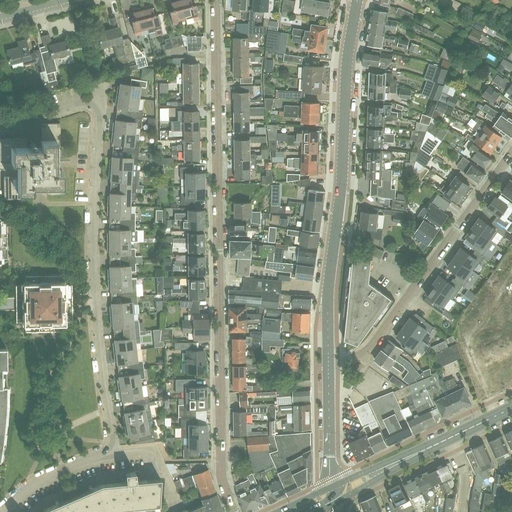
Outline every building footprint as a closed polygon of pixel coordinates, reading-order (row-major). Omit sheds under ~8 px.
[(173,10),(169,11),(173,26),(178,24),(178,21),(185,19),(180,0),(171,3),(173,10)] [(181,0),(182,0),(180,0),(185,19),(193,17),(194,20),(199,19),(196,4),(192,5),(190,0),(181,0)] [(250,10),(250,11),(247,11),(248,0),(234,0),(233,10),(244,11),(243,18),(248,19),(248,21),(249,21),(250,10)] [(263,27),(268,27),(271,11),(268,11),(268,0),(254,0),(254,10),(265,11),(263,27)] [(287,17),(288,12),(290,1),(286,0),(284,0),(281,16),(287,17)] [(315,0),(316,1),(311,0),(295,0),(296,2),(294,13),(302,15),(315,17),(316,13),(328,15),(329,14),(330,14),(331,9),(329,9),(330,3),(323,2),(323,0),(315,0)] [(144,10),(143,10),(147,28),(154,27),(157,36),(163,35),(158,14),(154,15),(152,8),(151,8),(150,5),(143,8),(144,10)] [(463,6),(459,14),(471,21),(475,13),(463,6)] [(413,13),(399,7),(396,14),(410,20),(413,13)] [(135,20),(131,21),(135,36),(141,34),(140,30),(147,28),(143,10),(141,11),(141,9),(133,10),(134,12),(133,13),(135,20)] [(389,13),(382,12),(372,10),(370,22),(398,26),(399,21),(388,20),(389,13)] [(135,60),(130,41),(130,39),(122,41),(119,28),(118,28),(115,17),(109,19),(112,30),(97,33),(100,47),(113,44),(119,64),(135,60)] [(426,19),(423,24),(429,27),(432,23),(426,19)] [(278,22),(271,21),(270,26),(269,30),(275,30),(277,31),(278,23),(278,22)] [(474,27),(482,30),(484,25),(477,21),(474,27)] [(397,31),(398,26),(370,22),(368,33),(385,36),(386,29),(397,31)] [(409,29),(417,33),(418,30),(428,35),(430,32),(412,22),(409,29)] [(249,34),(249,25),(238,25),(238,34),(240,34),(249,34)] [(292,34),(295,35),(326,40),(328,27),(313,25),(312,31),(293,28),(292,34)] [(467,39),(476,44),(482,34),(472,29),(467,39)] [(281,33),(268,31),(268,33),(266,51),(279,53),(280,41),(281,33)] [(249,48),(249,42),(259,41),(259,33),(249,34),(240,34),(240,38),(234,38),(234,48),(249,48)] [(385,36),(368,33),(366,44),(376,46),(383,47),(384,41),(395,43),(394,46),(398,47),(407,49),(409,42),(400,40),(400,39),(396,38),(385,36)] [(200,49),(202,48),(201,36),(190,36),(189,34),(187,36),(187,51),(195,51),(198,48),(200,49)] [(45,70),(46,73),(56,71),(52,57),(70,53),(66,41),(51,45),(49,35),(42,36),(45,46),(39,48),(40,51),(43,60),(45,70)] [(170,38),(173,48),(184,45),(181,35),(170,38)] [(324,52),(326,40),(295,35),(294,41),(310,43),(309,50),(324,52)] [(163,50),(173,48),(170,38),(164,39),(166,44),(162,45),(163,50)] [(7,50),(12,68),(31,63),(35,62),(36,65),(35,65),(37,72),(45,70),(43,60),(40,51),(29,54),(27,45),(25,40),(18,42),(19,47),(7,50)] [(147,66),(146,60),(144,51),(141,52),(134,45),(132,46),(131,41),(130,41),(135,60),(136,64),(137,68),(147,66)] [(468,56),(473,45),(465,41),(460,52),(460,53),(468,56)] [(416,53),(419,46),(416,45),(412,43),(411,46),(409,50),(413,52),(416,53)] [(249,48),(234,48),(234,58),(249,57),(249,54),(249,48)] [(363,65),(373,66),(379,67),(379,61),(392,63),(393,55),(380,53),(381,52),(373,50),(373,53),(365,52),(363,65)] [(303,57),(287,54),(284,54),(283,61),(302,64),(303,57)] [(249,67),(249,61),(261,60),(261,57),(255,57),(249,57),(234,58),(234,67),(249,67)] [(201,64),(198,64),(198,63),(189,63),(189,58),(175,58),(175,63),(182,63),(183,73),(198,73),(198,70),(201,70),(201,64)] [(304,79),(322,80),(323,67),(305,66),(304,79)] [(252,77),(249,77),(249,67),(234,67),(234,77),(241,77),(241,84),(253,83),(252,77)] [(448,70),(438,67),(434,81),(443,84),(448,70)] [(385,79),(386,73),(370,72),(370,85),(397,86),(397,80),(385,79)] [(178,83),(198,83),(198,73),(183,73),(176,73),(176,79),(170,79),(170,83),(178,83)] [(511,83),(505,78),(504,80),(497,75),(493,81),(500,86),(501,85),(508,89),(506,92),(511,96),(511,98),(511,100),(511,83)] [(140,87),(146,88),(147,81),(134,79),(133,86),(120,84),(120,86),(117,86),(116,95),(139,98),(140,87)] [(322,83),(322,80),(304,79),(303,92),(305,92),(322,93),(322,91),(325,91),(325,85),(322,83)] [(438,102),(438,101),(441,92),(444,85),(434,82),(428,98),(438,102)] [(160,83),(160,93),(169,93),(169,83),(160,83)] [(183,93),(198,92),(198,83),(178,83),(179,93),(183,93)] [(452,85),(446,83),(442,92),(448,94),(452,85)] [(397,86),(370,85),(369,98),(390,99),(390,93),(397,93),(397,86)] [(250,102),(250,92),(252,92),(252,86),(241,86),(241,92),(234,92),(234,102),(250,102)] [(499,94),(489,87),(483,95),(493,103),(499,94)] [(278,90),(278,97),(294,98),(294,91),(278,90)] [(410,99),(411,92),(399,91),(398,98),(410,99)] [(198,92),(183,93),(183,103),(198,103),(198,92)] [(448,100),(450,96),(442,93),(439,100),(446,103),(454,107),(455,103),(448,100)] [(137,110),(139,98),(116,95),(115,105),(117,105),(117,108),(130,109),(129,115),(142,117),(143,111),(137,110)] [(264,98),(265,107),(266,111),(272,111),(272,105),(274,104),(274,98),(264,98)] [(447,105),(444,104),(438,101),(438,102),(434,110),(443,114),(447,105)] [(265,107),(250,107),(250,102),(234,102),(235,112),(266,112),(266,111),(265,107)] [(294,112),(320,113),(321,106),(319,105),(319,103),(303,102),(303,108),(300,108),(299,106),(285,105),(285,112),(294,112)] [(496,112),(494,111),(486,105),(482,110),(488,113),(491,114),(511,129),(511,118),(504,112),(503,113),(496,112)] [(385,107),(379,106),(369,106),(369,108),(368,108),(367,113),(369,113),(369,115),(392,116),(398,117),(398,112),(384,112),(385,107)] [(439,122),(443,114),(434,110),(432,117),(439,122)] [(198,111),(183,111),(183,121),(199,120),(198,111)] [(294,112),(285,112),(284,112),(279,111),(279,116),(303,117),(302,123),(318,123),(318,121),(320,121),(320,113),(294,112)] [(250,122),(250,116),(266,116),(266,112),(235,112),(235,122),(250,122)] [(429,126),(430,123),(432,117),(421,113),(419,123),(429,126)] [(511,136),(511,129),(491,114),(488,113),(486,116),(496,124),(493,127),(510,140),(511,136)] [(140,128),(142,117),(129,115),(128,121),(115,120),(115,123),(113,122),(112,132),(134,134),(135,128),(140,128)] [(398,120),(398,117),(392,116),(369,115),(369,117),(367,117),(367,122),(368,122),(368,124),(384,125),(384,120),(398,120)] [(502,137),(494,131),(487,125),(486,123),(483,121),(477,118),(475,121),(477,123),(473,129),(480,134),(496,145),(502,137)] [(172,130),(199,130),(199,120),(183,121),(183,126),(172,126),(172,130)] [(250,122),(235,122),(235,132),(250,132),(250,122)] [(429,126),(419,123),(416,122),(414,131),(426,132),(427,130),(429,126)] [(62,194),(62,170),(50,170),(50,156),(59,156),(61,156),(60,123),(47,123),(41,124),(41,140),(41,144),(26,144),(26,138),(15,138),(0,138),(0,161),(11,161),(11,162),(22,162),(22,165),(22,176),(4,176),(4,199),(24,199),(24,192),(32,192),(32,181),(46,180),(46,194),(47,194),(62,194)] [(429,126),(427,130),(435,136),(436,137),(442,129),(430,123),(429,126)] [(270,140),(278,140),(279,126),(268,125),(270,140)] [(384,134),(384,129),(368,128),(368,130),(367,130),(367,136),(368,136),(368,137),(395,138),(395,134),(384,134)] [(183,140),(199,140),(199,130),(172,130),(168,131),(168,135),(183,135),(183,140)] [(426,132),(414,131),(411,130),(410,140),(411,140),(416,141),(422,143),(426,132)] [(422,143),(420,149),(430,156),(434,150),(435,150),(442,141),(436,137),(435,136),(427,130),(426,132),(422,143)] [(320,132),(304,131),(298,131),(298,136),(288,136),(288,140),(295,141),(318,142),(318,139),(319,139),(320,132)] [(134,141),(134,134),(112,132),(111,142),(113,142),(113,144),(126,146),(125,152),(138,153),(139,141),(134,141)] [(466,138),(469,140),(474,144),(475,142),(490,153),(496,145),(480,134),(476,140),(469,134),(466,138)] [(250,150),(250,143),(267,143),(267,137),(250,137),(251,140),(235,140),(235,150),(250,150)] [(395,143),(395,138),(368,137),(368,139),(366,139),(366,145),(367,145),(367,147),(383,147),(383,142),(395,143)] [(184,150),(199,150),(199,140),(183,140),(184,146),(172,146),(172,150),(178,150),(184,150)] [(278,151),(278,140),(270,140),(271,151),(273,151),(278,151)] [(318,142),(295,141),(288,140),(288,146),(303,147),(303,151),(319,152),(319,145),(317,144),(318,142)] [(469,140),(464,147),(475,154),(472,159),(485,168),(491,159),(479,150),(480,148),(474,144),(469,140)] [(420,149),(422,143),(416,141),(412,152),(419,153),(420,149)] [(199,150),(184,150),(184,160),(199,160),(199,150)] [(257,154),(250,154),(250,150),(235,150),(235,160),(257,159),(257,154)] [(286,152),(278,151),(273,151),(272,162),(285,162),(286,152)] [(392,152),(377,151),(367,151),(367,153),(366,153),(366,158),(367,158),(367,160),(385,160),(392,161),(392,160),(395,160),(395,158),(392,157),(392,152)] [(137,164),(138,153),(125,152),(125,158),(112,157),(112,159),(109,159),(109,169),(132,170),(132,164),(137,164)] [(288,163),(317,164),(317,161),(318,161),(319,154),(303,153),(303,159),(288,158),(288,163)] [(485,173),(486,173),(463,157),(457,165),(458,168),(478,183),(486,173),(485,173)] [(235,169),(251,169),(257,169),(257,159),(235,160),(235,169)] [(385,169),(385,160),(367,160),(367,161),(366,161),(365,166),(367,166),(366,169),(385,169)] [(413,160),(411,160),(405,160),(405,169),(412,170),(415,162),(413,160)] [(411,173),(421,180),(428,169),(416,161),(415,162),(412,170),(411,173)] [(317,167),(317,164),(288,163),(287,167),(302,168),(302,174),(318,174),(318,167),(317,167)] [(186,186),(203,186),(203,173),(195,173),(194,167),(180,167),(180,179),(186,179),(186,186)] [(131,176),(132,170),(109,169),(108,178),(111,179),(110,181),(123,182),(123,188),(136,188),(137,177),(131,176)] [(251,169),(235,169),(235,179),(251,179),(251,169)] [(385,170),(385,169),(366,169),(366,171),(365,171),(365,176),(366,176),(366,178),(379,179),(379,181),(378,189),(376,189),(371,189),(371,196),(393,199),(395,200),(395,190),(391,190),(391,175),(392,175),(392,170),(385,170)] [(470,186),(462,180),(454,174),(451,178),(454,180),(450,185),(465,195),(469,190),(467,189),(470,186)] [(300,180),(298,181),(298,186),(310,187),(311,179),(300,180)] [(511,182),(510,181),(501,192),(511,199),(511,182)] [(273,185),(272,206),(281,206),(282,185),(273,185)] [(461,200),(465,195),(450,185),(447,189),(445,187),(442,191),(457,203),(460,199),(461,200)] [(203,186),(186,186),(186,193),(180,193),(180,205),(195,205),(195,199),(204,199),(203,186)] [(142,189),(136,188),(123,188),(123,194),(110,193),(110,196),(107,196),(107,205),(130,206),(130,200),(135,200),(136,193),(142,193),(142,189)] [(307,204),(323,206),(325,192),(309,189),(307,204)] [(437,195),(434,199),(447,208),(450,203),(437,195)] [(507,206),(503,203),(495,197),(487,208),(500,217),(505,221),(511,211),(507,208),(508,206),(507,206)] [(393,199),(392,209),(407,211),(405,201),(395,200),(393,199)] [(236,203),(236,217),(251,217),(251,223),(261,224),(269,226),(270,214),(261,214),(261,212),(251,212),(251,203),(236,203)] [(447,216),(448,215),(432,203),(427,209),(426,208),(424,209),(419,215),(429,221),(430,220),(440,227),(444,221),(446,221),(447,222),(449,218),(447,216)] [(322,219),(323,206),(307,204),(305,216),(322,219)] [(130,212),(130,206),(107,205),(107,215),(109,215),(109,218),(122,218),(122,224),(135,224),(135,212),(130,212)] [(384,230),(376,229),(379,209),(372,208),(371,213),(363,212),(361,228),(370,229),(369,238),(382,240),(384,230)] [(175,220),(181,220),(204,219),(204,210),(187,210),(188,215),(185,215),(185,213),(175,213),(175,220)] [(393,222),(404,224),(405,213),(384,210),(384,214),(394,216),(393,222)] [(281,226),(281,216),(273,215),(273,224),(281,226)] [(433,237),(437,230),(427,223),(429,221),(419,215),(418,216),(419,218),(415,223),(420,227),(414,234),(416,235),(414,239),(419,243),(422,239),(428,243),(429,243),(431,243),(434,239),(433,237)] [(320,231),(322,219),(305,216),(303,229),(320,231)] [(480,218),(473,228),(497,245),(497,244),(491,240),(497,232),(503,236),(507,231),(494,221),(490,226),(480,218)] [(181,229),(188,229),(204,229),(204,219),(181,220),(181,229)] [(135,230),(135,224),(122,224),(122,230),(109,230),(109,233),(107,233),(107,242),(130,242),(129,230),(135,230)] [(258,231),(259,226),(246,224),(231,224),(231,235),(246,235),(246,229),(258,231)] [(269,234),(268,243),(276,243),(277,227),(269,226),(269,234)] [(497,245),(473,228),(466,237),(476,244),(473,249),(475,251),(482,256),(493,242),(497,245)] [(300,245),(318,247),(319,234),(302,232),(288,230),(287,235),(302,237),(300,245)] [(173,243),(204,242),(204,233),(188,233),(188,238),(179,239),(173,239),(173,243)] [(251,250),(263,251),(263,245),(251,244),(251,242),(231,241),(231,249),(251,250)] [(130,242),(107,242),(107,252),(109,252),(109,254),(122,254),(122,260),(141,260),(140,255),(135,255),(135,248),(130,248),(130,242)] [(173,247),(179,247),(188,247),(188,252),(204,252),(204,242),(173,243),(173,247)] [(305,263),(315,264),(317,249),(289,246),(288,252),(299,254),(298,262),(305,263)] [(375,248),(371,255),(381,259),(384,252),(375,248)] [(453,257),(473,271),(479,262),(481,263),(485,258),(482,256),(475,251),(472,256),(462,248),(459,252),(458,251),(453,257)] [(263,256),(263,251),(251,250),(231,249),(231,257),(251,257),(251,255),(263,256)] [(179,266),(205,265),(204,256),(188,256),(188,261),(174,262),(174,266),(179,266)] [(371,270),(372,259),(349,257),(343,318),(347,318),(345,340),(358,345),(373,324),(377,327),(395,301),(370,283),(371,270)] [(473,271),(453,257),(449,263),(450,264),(448,267),(458,275),(455,279),(463,286),(464,286),(468,281),(466,280),(473,271)] [(251,259),(238,259),(237,275),(250,276),(251,259)] [(108,279),(130,278),(130,272),(136,272),(135,265),(141,265),(141,260),(122,260),(122,266),(110,267),(110,269),(107,269),(108,279)] [(291,277),(313,280),(315,267),(287,263),(287,264),(267,261),(267,268),(287,271),(287,268),(292,269),(291,277)] [(205,265),(179,266),(179,270),(188,270),(188,275),(205,275),(205,265)] [(23,286),(16,286),(16,299),(16,305),(16,310),(16,323),(24,323),(24,325),(26,325),(26,333),(63,332),(63,325),(66,325),(66,322),(73,322),(72,285),(65,286),(65,283),(62,283),(62,276),(26,276),(26,283),(23,283),(23,286)] [(433,285),(453,300),(463,286),(455,279),(453,279),(450,283),(440,276),(433,285)] [(143,295),(142,284),(131,284),(130,278),(108,279),(108,289),(110,289),(111,291),(124,290),(124,296),(137,296),(143,295)] [(244,291),(229,290),(229,304),(301,309),(311,310),(311,296),(294,295),(280,294),(281,281),(245,278),(244,291)] [(181,289),(205,288),(205,279),(182,279),(181,279),(181,280),(180,281),(181,289)] [(433,307),(442,314),(446,309),(444,308),(450,299),(452,300),(453,300),(433,285),(426,295),(436,302),(433,307)] [(172,296),(171,293),(189,293),(189,298),(205,298),(205,288),(181,289),(163,289),(163,296),(172,296)] [(132,302),(137,302),(137,296),(124,296),(124,302),(111,303),(112,306),(109,306),(110,316),(133,314),(132,302)] [(209,314),(199,314),(199,300),(180,301),(180,307),(189,307),(189,314),(193,314),(193,322),(183,323),(183,328),(209,327),(209,314)] [(264,319),(264,314),(246,314),(246,308),(230,308),(230,310),(229,311),(229,313),(231,314),(231,319),(264,319)] [(293,327),(301,327),(310,327),(310,313),(282,312),(283,310),(265,308),(264,314),(264,319),(263,324),(263,332),(262,338),(268,339),(280,340),(281,321),(293,321),(293,327)] [(140,331),(138,320),(133,320),(133,314),(110,316),(111,325),(113,325),(113,328),(126,327),(127,333),(140,331)] [(408,321),(404,327),(424,342),(422,340),(429,331),(430,333),(434,328),(424,321),(421,325),(411,318),(409,321),(408,321)] [(246,324),(263,324),(264,319),(231,319),(231,324),(229,325),(229,328),(231,329),(231,331),(246,330),(246,324)] [(193,340),(210,340),(209,327),(183,328),(183,333),(193,332),(193,340)] [(424,342),(404,327),(399,334),(397,337),(407,344),(404,349),(413,356),(424,342)] [(173,328),(161,328),(160,340),(172,340),(173,328)] [(135,343),(141,343),(140,331),(127,333),(127,339),(114,340),(115,342),(112,343),(113,352),(136,350),(135,343)] [(252,337),(251,337),(247,336),(247,338),(233,339),(234,350),(246,350),(246,346),(252,346),(252,342),(252,337)] [(445,340),(431,347),(435,349),(437,353),(446,349),(448,348),(448,346),(445,340)] [(399,355),(402,350),(389,341),(382,351),(403,366),(405,369),(406,368),(409,370),(408,372),(417,382),(426,379),(410,362),(399,355)] [(437,353),(435,354),(440,366),(461,356),(456,344),(448,348),(446,349),(437,353)] [(286,374),(299,373),(298,366),(299,366),(299,358),(299,350),(298,346),(288,347),(288,349),(282,349),(283,361),(289,361),(289,366),(286,367),(286,374)] [(144,367),(143,361),(137,361),(136,350),(113,352),(114,362),(117,362),(117,364),(130,363),(131,369),(144,367)] [(247,364),(253,364),(253,359),(247,359),(247,356),(246,356),(246,350),(234,350),(234,362),(247,362),(247,364)] [(189,373),(206,372),(206,363),(204,363),(204,351),(187,351),(187,363),(188,363),(189,373)] [(402,373),(405,369),(403,366),(382,351),(375,360),(389,370),(392,365),(402,373)] [(234,366),(234,378),(246,378),(246,372),(247,372),(260,372),(260,369),(260,364),(253,364),(247,364),(247,366),(234,366)] [(141,386),(140,379),(145,379),(144,367),(131,369),(132,375),(119,377),(119,379),(117,379),(118,389),(141,386)] [(299,373),(286,374),(281,374),(271,374),(271,377),(273,377),(273,379),(293,379),(293,386),(310,385),(310,372),(299,373)] [(411,384),(417,382),(408,372),(403,379),(411,384)] [(437,385),(439,383),(439,382),(438,373),(430,377),(433,400),(427,403),(435,420),(443,416),(436,401),(441,399),(436,389),(437,387),(437,386),(437,385)] [(437,423),(435,420),(427,403),(433,400),(430,377),(426,379),(417,382),(411,384),(411,385),(410,385),(411,393),(414,404),(425,429),(437,423)] [(234,378),(234,390),(247,390),(247,391),(263,391),(262,386),(253,386),(248,386),(248,384),(246,384),(246,378),(234,378)] [(449,381),(461,407),(464,405),(466,406),(469,405),(469,403),(470,403),(464,388),(459,390),(453,378),(449,381)] [(208,387),(206,387),(193,387),(193,379),(175,379),(176,392),(186,392),(186,398),(206,398),(206,394),(208,394),(209,392),(209,388),(208,387)] [(458,408),(461,407),(449,381),(444,383),(442,380),(439,382),(439,383),(445,397),(452,411),(453,411),(455,412),(458,410),(458,408)] [(452,411),(445,397),(439,383),(437,385),(437,386),(437,387),(436,389),(441,399),(436,401),(443,416),(444,415),(446,416),(449,415),(449,413),(452,411)] [(118,389),(120,398),(122,398),(122,400),(135,399),(136,405),(149,402),(148,396),(142,397),(141,386),(118,389)] [(240,402),(240,408),(248,408),(248,402),(248,396),(277,396),(277,405),(294,404),(294,402),(311,401),(310,388),(293,389),(284,390),(277,390),(263,391),(247,391),(247,392),(240,392),(240,402)] [(392,391),(369,402),(383,431),(382,431),(389,446),(412,435),(401,413),(402,412),(392,391)] [(206,398),(186,398),(186,405),(178,405),(178,417),(193,417),(193,409),(206,409),(206,398)] [(122,416),(124,425),(147,421),(144,410),(150,409),(149,402),(136,405),(137,410),(124,413),(125,415),(122,416)] [(377,424),(378,424),(368,403),(355,409),(375,452),(387,446),(377,424)] [(294,418),(311,417),(311,404),(294,405),(294,406),(280,407),(281,414),(294,413),(294,418)] [(414,434),(425,429),(414,404),(410,406),(414,415),(407,419),(414,434)] [(247,414),(261,413),(261,407),(247,408),(247,411),(234,411),(234,423),(247,423),(247,414)] [(358,461),(375,452),(355,409),(363,426),(361,427),(357,434),(359,438),(349,443),(358,461)] [(311,417),(294,418),(294,423),(283,424),(283,431),(295,430),(311,429),(311,417)] [(189,438),(207,437),(206,424),(198,425),(198,419),(181,419),(181,438),(189,438)] [(148,428),(147,421),(124,425),(126,435),(128,434),(129,437),(141,434),(143,440),(155,438),(153,427),(148,428)] [(247,423),(234,423),(234,435),(247,435),(247,437),(253,437),(268,436),(267,432),(253,432),(247,432),(247,423)] [(270,453),(274,463),(288,494),(312,483),(311,432),(275,435),(274,435),(278,450),(270,453)] [(254,472),(274,463),(270,453),(278,450),(274,435),(270,435),(268,436),(248,437),(250,462),(254,472)] [(502,436),(489,442),(499,465),(506,462),(505,460),(511,457),(502,436)] [(207,437),(189,438),(189,445),(183,445),(184,457),(198,456),(198,451),(207,450),(207,437)] [(474,485),(470,511),(478,511),(482,487),(483,480),(490,477),(487,470),(494,467),(484,444),(472,450),(472,451),(468,453),(470,457),(468,458),(476,475),(474,485)] [(435,468),(447,492),(452,490),(447,481),(454,478),(451,473),(454,472),(450,463),(447,464),(446,462),(435,468)] [(443,494),(447,492),(435,468),(425,472),(433,488),(439,485),(443,494)] [(206,511),(222,511),(208,470),(194,475),(198,484),(204,504),(207,511),(206,511)] [(260,485),(258,486),(253,473),(249,475),(246,470),(242,472),(245,481),(256,509),(268,504),(260,485)] [(263,486),(270,503),(286,495),(279,479),(275,480),(271,470),(266,472),(266,471),(259,473),(262,480),(264,479),(266,485),(263,486)] [(136,481),(136,480),(140,477),(139,471),(121,473),(121,479),(126,481),(126,482),(102,485),(93,489),(86,491),(87,494),(88,498),(89,498),(90,500),(95,511),(114,511),(115,510),(128,508),(128,511),(137,511),(140,511),(139,507),(152,506),(153,510),(159,511),(159,504),(161,479),(136,481)] [(426,491),(433,488),(425,472),(415,477),(426,502),(430,500),(426,491)] [(497,473),(495,482),(502,484),(504,474),(497,473)] [(195,485),(198,484),(194,475),(183,479),(185,486),(186,490),(195,489),(195,485)] [(422,504),(426,502),(415,477),(404,483),(411,498),(418,495),(422,504)] [(250,511),(256,509),(245,481),(240,483),(244,492),(238,495),(243,511),(250,511)] [(402,483),(387,491),(394,506),(392,507),(394,511),(404,511),(401,503),(410,499),(402,483)] [(95,511),(90,500),(89,498),(88,498),(87,494),(86,491),(78,495),(75,496),(71,498),(56,504),(47,508),(43,511),(95,511)] [(488,511),(492,495),(486,494),(482,511),(488,511)] [(383,511),(376,496),(361,503),(364,511),(383,511)] [(446,498),(444,511),(453,511),(455,499),(446,498)]
